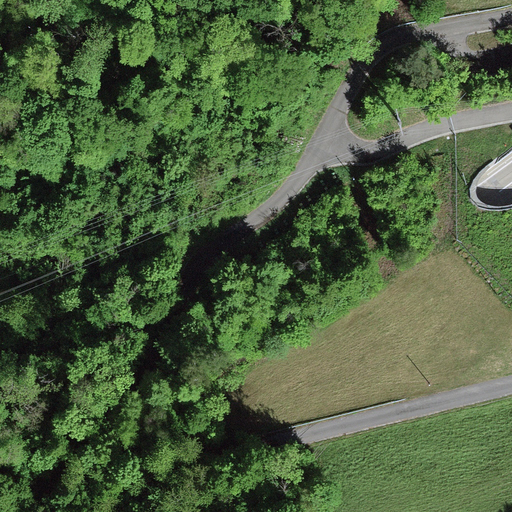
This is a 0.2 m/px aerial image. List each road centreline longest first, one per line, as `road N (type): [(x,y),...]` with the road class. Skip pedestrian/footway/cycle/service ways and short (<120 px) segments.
road 1 (motorway): [(511,182),(314,336),(133,511)]
road 2 (motorway): [(314,511),(511,340)]
